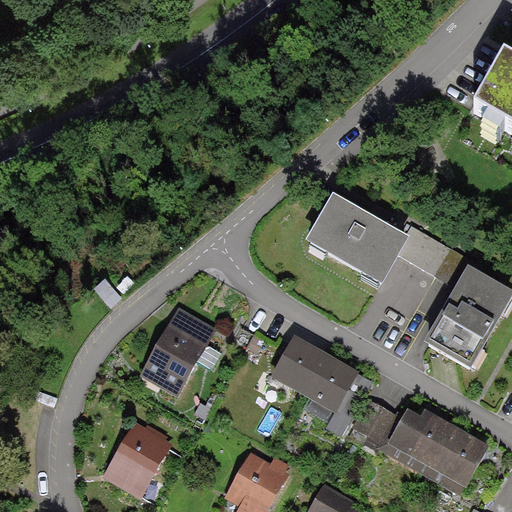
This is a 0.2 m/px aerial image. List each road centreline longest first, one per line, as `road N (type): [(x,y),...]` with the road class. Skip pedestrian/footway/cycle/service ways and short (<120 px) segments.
road 1 (residential): [(500,0),(221,241)]
road 2 (residential): [(221,241),(255,286),(511,434)]
road 3 (residential): [(221,241),(101,347),(68,431),(73,511)]
road 4 (secondary): [(276,0),(151,88),(0,163)]
